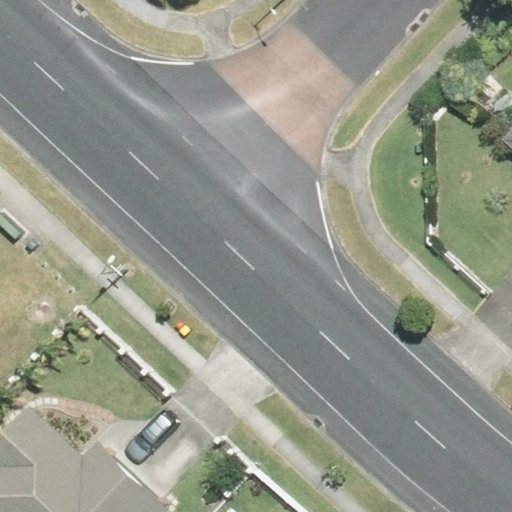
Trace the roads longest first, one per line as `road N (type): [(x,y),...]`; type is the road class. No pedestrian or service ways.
road 1 (tertiary): [(192,205),(511,504)]
road 2 (residential): [(192,205),(375,0)]
road 3 (tertiary): [(0,23),(192,205)]
